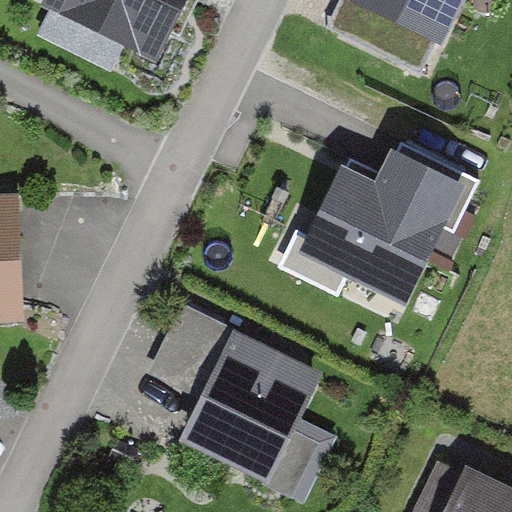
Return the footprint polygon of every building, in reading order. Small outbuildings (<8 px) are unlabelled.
[(196,0),(42,0),(39,8),(165,67),(196,0)] [(344,0),(331,27),(431,76),(468,0),(344,0)] [(481,183),(399,141),(380,177),(463,219),(481,183)] [(337,167),(296,254),(406,306),(447,219),(337,167)] [(20,198),(0,198),(0,324),(26,323),(20,198)] [(203,395),(183,436),(275,480),(327,374),(185,306),(153,371),(203,395)] [(511,511),(511,478),(472,460),(447,511),(511,511)]
